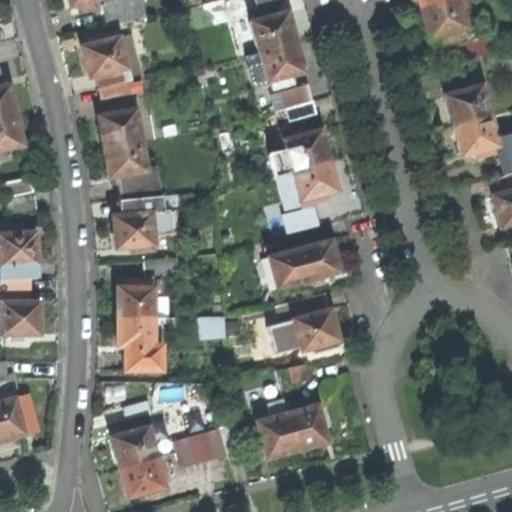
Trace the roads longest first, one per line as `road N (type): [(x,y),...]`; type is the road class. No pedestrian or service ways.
road 1 (residential): [(25,0),(68,185),(75,290),(72,464),(58,511)]
road 2 (residential): [(434,302),(354,11)]
road 3 (residential): [(434,302),(413,311),(382,358),(414,511)]
